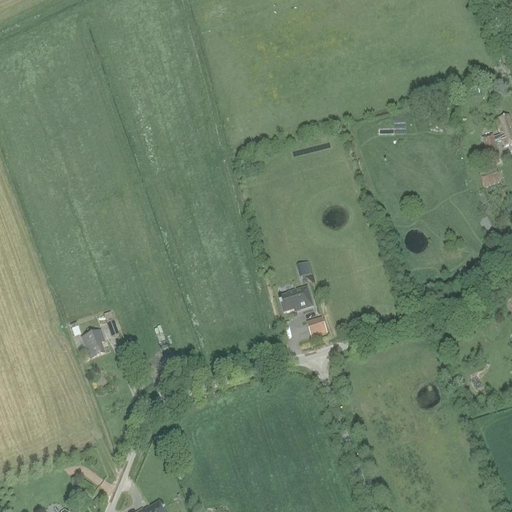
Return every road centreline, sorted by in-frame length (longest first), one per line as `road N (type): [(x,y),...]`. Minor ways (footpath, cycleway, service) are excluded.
road 1 (unclassified): [(103,511),(143,419),(161,397),(316,354)]
road 2 (unclassified): [(316,354),(461,305),(511,262)]
road 3 (unclassified): [(373,511),(316,354)]
